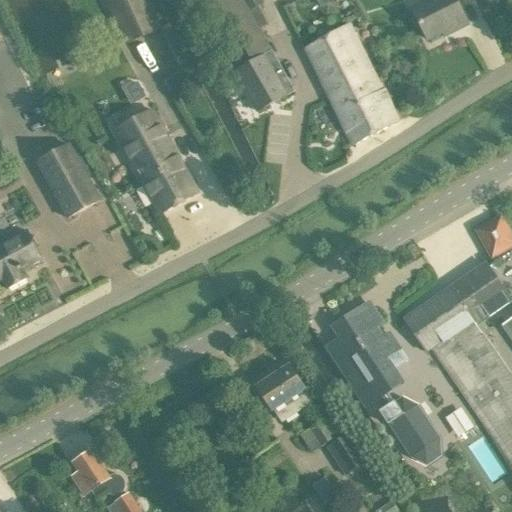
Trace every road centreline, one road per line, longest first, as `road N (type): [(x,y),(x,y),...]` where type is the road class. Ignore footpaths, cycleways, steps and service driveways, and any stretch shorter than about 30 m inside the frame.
road 1 (tertiary): [(0,457),(137,387),(511,164)]
road 2 (unclassified): [(0,362),(200,257),(511,73)]
